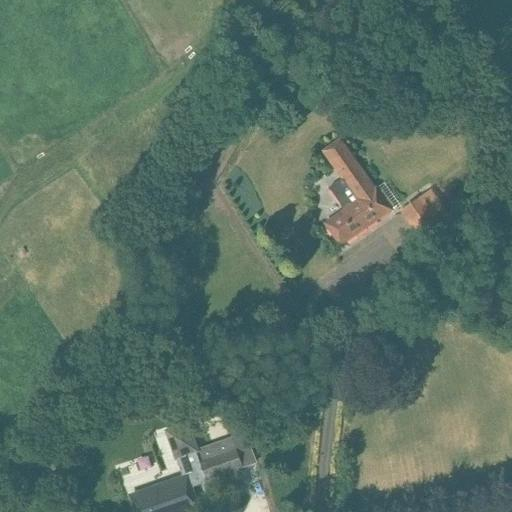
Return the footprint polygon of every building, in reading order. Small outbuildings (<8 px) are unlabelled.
[(403,68),(400,96),(417,97),(420,70),(403,68)] [(340,140),(324,151),(343,179),(329,188),(345,211),(325,224),(329,229),(340,245),(391,210),(380,194),(376,189),(374,190),(371,185),(372,185),(351,155),(340,140)] [(511,160),(497,143),(484,155),(502,176),(511,167),(511,160)] [(421,196),(401,210),(419,236),(449,215),(431,189),(421,196)] [(245,383),(235,387),(243,407),(253,403),(245,383)] [(146,491),(131,496),(136,511),(193,511),(199,510),(191,487),(257,463),(246,434),(199,451),(189,422),(165,430),(176,461),(181,460),(187,476),(146,491)]
